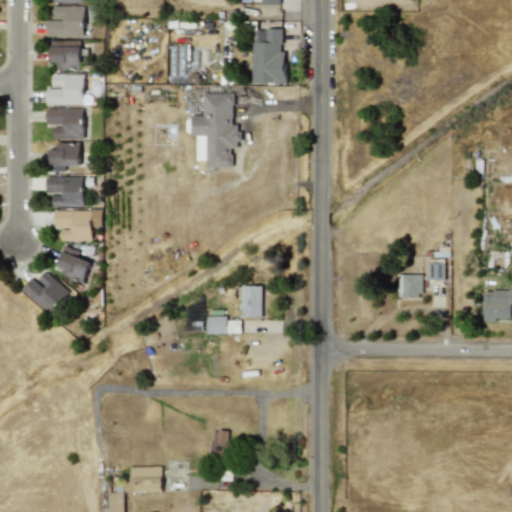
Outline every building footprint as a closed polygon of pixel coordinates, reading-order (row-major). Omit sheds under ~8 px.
[(84,36),(83,5),(53,6),(53,19),(46,19),(46,36),(84,36)] [(281,29),(252,28),(251,83),(285,83),(286,51),(281,51),(281,29)] [(80,40),(48,40),(48,62),(57,62),(57,69),(80,69),(80,40)] [(83,73),(52,74),(52,87),(46,87),(46,104),(84,104),(83,73)] [(205,167),(232,167),(231,148),(239,148),(238,124),(233,124),(233,93),(203,93),(203,115),(190,115),(190,135),(205,135),(205,167)] [(83,108),(46,107),(46,125),(53,125),(52,138),(83,139),(83,108)] [(79,165),(80,143),(56,142),(56,149),(49,149),(49,171),(65,171),(65,165),(79,165)] [(52,206),(83,206),(83,175),(45,176),(46,193),(52,193),(52,206)] [(54,210),(54,227),(60,227),(60,240),(93,240),(92,228),(102,228),(101,209),(54,210)] [(84,282),(91,261),(78,257),(80,250),(66,246),(57,274),(84,282)] [(427,279),(444,280),(445,259),(427,258),(427,279)] [(21,290),(50,315),(70,292),(46,270),(37,280),(33,276),(21,290)] [(421,274),(397,274),(397,298),(421,298),(421,274)] [(261,285),(241,285),(242,317),(262,317),(261,285)] [(483,319),(510,320),(511,306),(511,288),(483,288),(483,319)] [(207,333),(240,332),(240,319),(227,320),(227,316),(207,316),(207,333)] [(209,455),(226,457),(228,431),(211,429),(209,455)] [(161,466),(130,466),(131,491),(162,491),(161,466)] [(108,511),(123,511),(123,492),(108,492),(108,511)]
